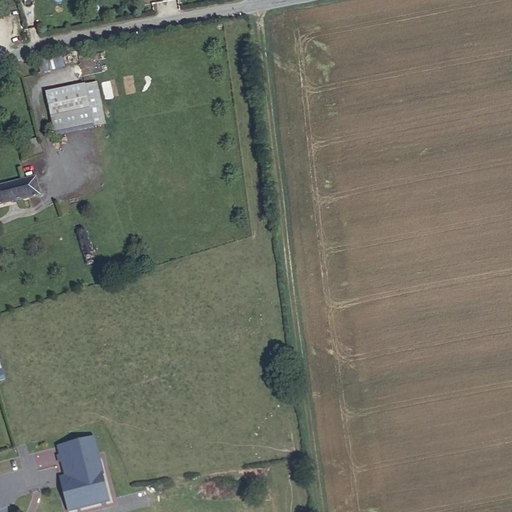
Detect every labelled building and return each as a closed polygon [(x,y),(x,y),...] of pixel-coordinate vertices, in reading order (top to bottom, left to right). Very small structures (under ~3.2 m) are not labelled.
[(52,101),(62,143),(100,134),(89,92),(52,101)] [(28,144),(36,155),(43,149),(36,139),(28,144)] [(0,212),(42,203),(38,186),(0,195),(0,212)] [(93,242),(84,244),(95,278),(102,277),(93,242)] [(0,381),(8,379),(3,360),(0,360),(0,381)] [(0,381),(0,390),(0,392),(11,389),(8,379),(0,381)] [(62,455),(70,488),(72,496),(67,497),(69,511),(104,511),(114,510),(99,446),(62,455)]
